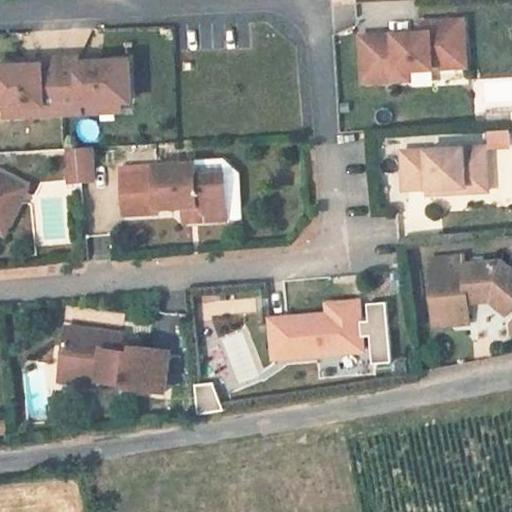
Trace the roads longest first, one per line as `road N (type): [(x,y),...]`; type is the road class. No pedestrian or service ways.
road 1 (residential): [(0,285),(319,256),(308,46),(238,7),(0,16)]
road 2 (residential): [(0,462),(511,379)]
